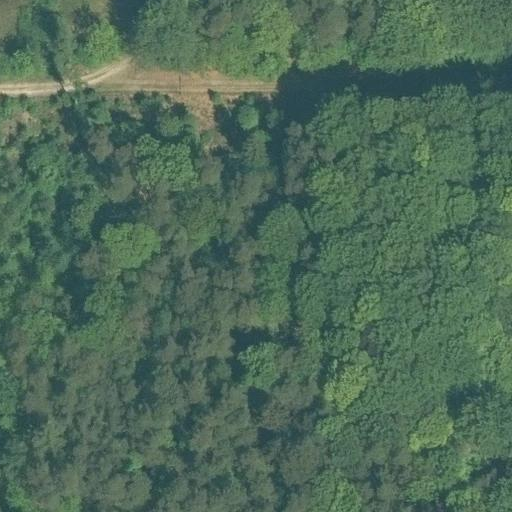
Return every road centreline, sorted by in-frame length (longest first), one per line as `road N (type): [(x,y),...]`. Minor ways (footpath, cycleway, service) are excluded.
road 1 (track): [(511,85),(126,84)]
road 2 (track): [(77,86),(145,45),(181,0)]
road 3 (track): [(126,84),(0,87)]
